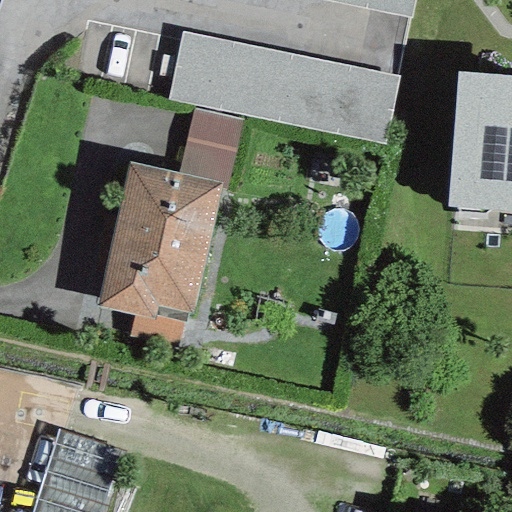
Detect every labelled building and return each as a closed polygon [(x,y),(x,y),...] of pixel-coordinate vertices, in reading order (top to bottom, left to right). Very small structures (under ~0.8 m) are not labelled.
[(414,0),(322,0),(411,19),(414,0)] [(384,145),(398,78),(180,32),(166,99),(384,145)] [(511,75),(455,72),(446,208),(511,213),(511,75)] [(192,109),(177,173),(221,183),(227,185),(242,121),(192,109)] [(177,173),(129,161),(94,305),(134,315),(152,319),(155,307),(185,314),(190,315),(221,183),(177,173)] [(177,350),(185,314),(155,307),(152,319),(134,315),(128,339),(177,350)] [(107,511),(124,452),(54,432),(31,511),(107,511)]
